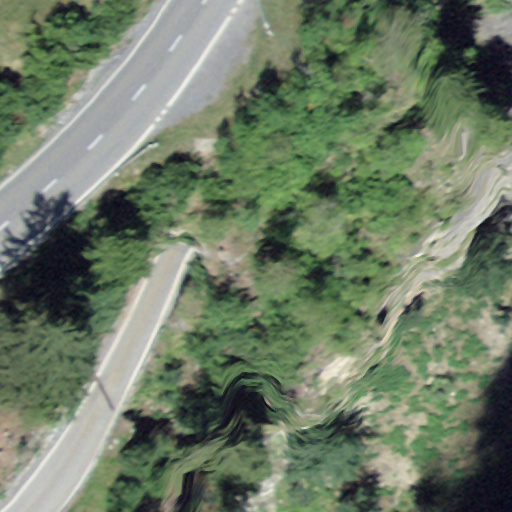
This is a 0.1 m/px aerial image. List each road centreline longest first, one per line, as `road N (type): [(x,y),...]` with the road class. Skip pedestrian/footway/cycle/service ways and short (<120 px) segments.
road 1 (unclassified): [(337,0),(191,229),(53,478),(22,511)]
road 2 (secondary): [(205,0),(106,128),(0,225)]
